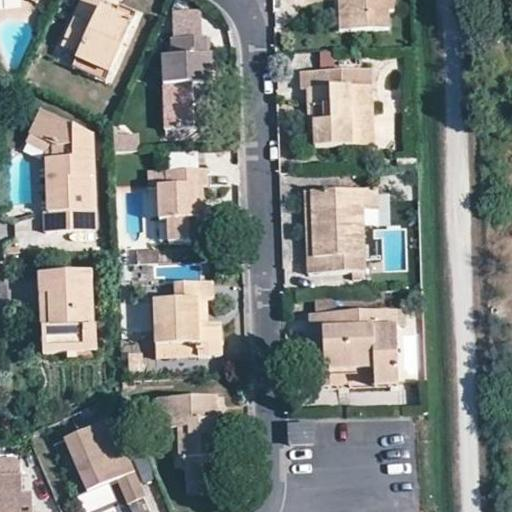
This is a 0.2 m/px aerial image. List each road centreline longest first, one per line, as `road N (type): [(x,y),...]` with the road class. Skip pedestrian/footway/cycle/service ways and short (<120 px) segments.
road 1 (residential): [(268,511),(275,476),(257,36),(241,0)]
road 2 (track): [(433,0),(452,511)]
